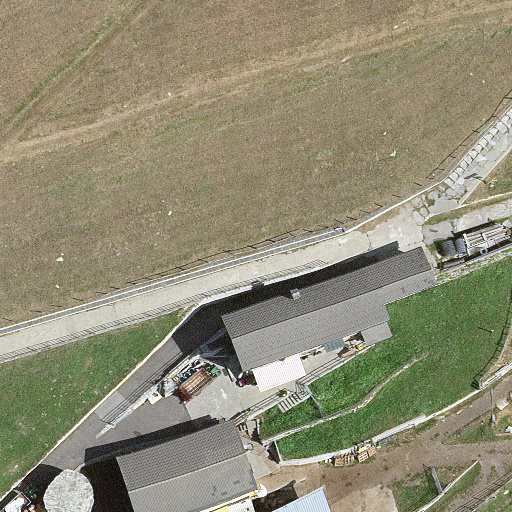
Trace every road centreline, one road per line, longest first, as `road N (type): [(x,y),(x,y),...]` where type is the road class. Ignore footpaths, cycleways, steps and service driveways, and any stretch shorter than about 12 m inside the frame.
road 1 (track): [(511,379),(415,449),(281,495)]
road 2 (track): [(511,207),(389,237)]
